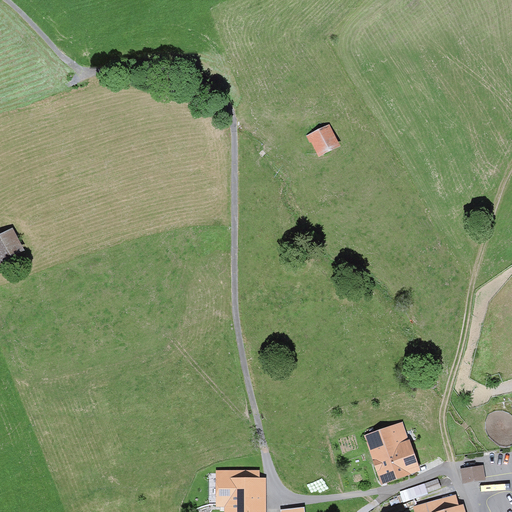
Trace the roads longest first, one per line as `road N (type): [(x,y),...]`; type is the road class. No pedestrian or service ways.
road 1 (track): [(8,0),(72,59),(165,70),(229,96),(237,317),(280,501)]
road 2 (track): [(511,170),(478,261),(441,416),(451,466)]
road 3 (residential): [(451,466),(393,488),(280,501)]
